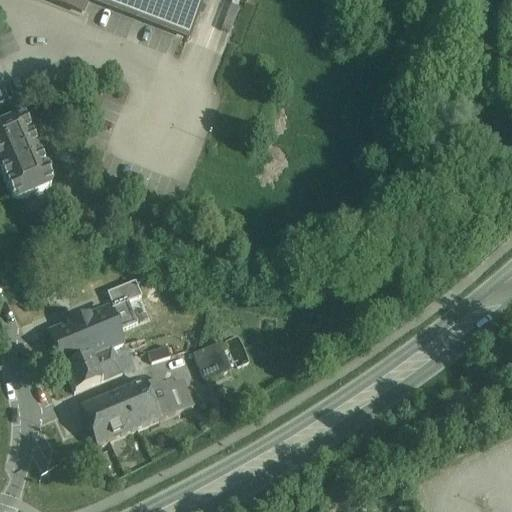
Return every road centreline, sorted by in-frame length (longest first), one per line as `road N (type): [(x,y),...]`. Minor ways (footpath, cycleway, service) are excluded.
road 1 (secondary): [(170,511),(406,365),(511,287)]
road 2 (residential): [(0,330),(35,417),(34,467),(15,511)]
